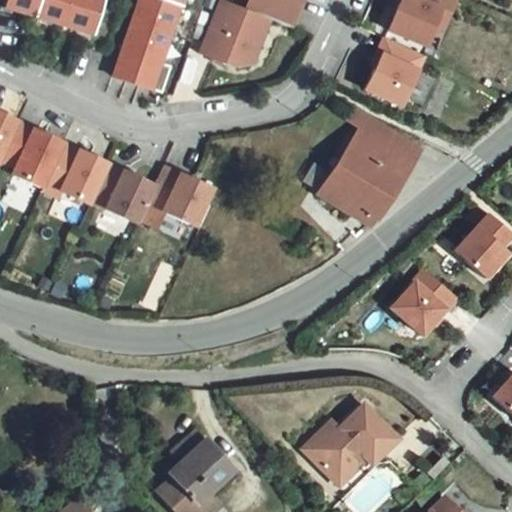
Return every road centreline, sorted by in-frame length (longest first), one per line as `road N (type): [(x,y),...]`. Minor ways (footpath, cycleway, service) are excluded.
road 1 (unclassified): [(354,0),(314,84),(225,109),(135,117),(0,48)]
road 2 (secondary): [(150,349),(241,339),(290,319),(511,151)]
road 3 (residential): [(445,397),(385,347),(320,347),(182,367),(150,349)]
road 4 (secondary): [(0,308),(97,341),(150,349)]
